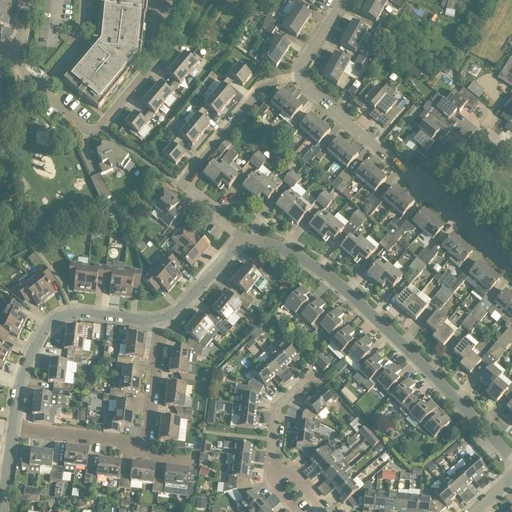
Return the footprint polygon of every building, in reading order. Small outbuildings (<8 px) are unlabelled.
[(2,0),(1,0),(0,0),(0,13),(10,15),(12,1),(2,0)] [(146,16),(147,0),(126,0),(126,3),(121,2),(120,4),(101,1),(97,42),(93,41),(93,42),(94,42),(94,46),(64,82),(78,94),(78,95),(82,99),(83,98),(98,110),(140,60),(145,16),(146,16)] [(296,7),(300,2),(297,0),(286,0),(286,1),(296,8),(290,17),(304,27),(311,16),(296,7)] [(368,0),(366,4),(382,12),(388,1),(386,0),(368,0)] [(454,18),(458,2),(449,0),(445,16),(454,18)] [(406,5),(401,2),(398,8),(397,9),(402,12),(406,5)] [(375,23),(382,12),(366,4),(360,15),(375,23)] [(9,28),(10,15),(0,13),(0,35),(1,35),(2,27),(9,28)] [(437,18),(432,15),(429,21),(433,24),(437,18)] [(297,37),(304,27),(290,17),(289,18),(288,18),(282,28),(297,37)] [(269,27),(275,31),(278,26),(272,21),(269,27)] [(345,35),(361,43),(367,32),(352,23),(345,35)] [(377,31),(383,34),(388,37),(391,31),(380,25),(377,31)] [(271,36),(275,31),(269,27),(265,32),(271,36)] [(380,40),(383,34),(377,31),(374,36),(380,40)] [(354,54),(361,43),(345,35),(339,46),(354,54)] [(268,49),(283,58),(290,48),(275,38),(268,49)] [(276,69),(283,58),(268,49),(261,59),(276,69)] [(254,62),(258,56),(252,52),(248,57),(254,62)] [(175,65),(188,76),(201,61),(196,57),(192,62),(184,55),(175,65)] [(328,66),(343,75),(349,64),(334,55),(328,66)] [(356,61),(363,65),(366,59),(359,56),(356,61)] [(225,82),(230,85),(234,81),(242,88),(251,77),(244,71),(245,70),(246,70),(235,61),(240,66),(239,67),(238,66),(225,82)] [(360,70),(363,65),(356,61),(353,67),(360,70)] [(176,91),(188,76),(175,65),(167,76),(175,82),(171,87),(176,91)] [(511,65),(503,79),(511,84),(511,65)] [(337,86),(343,75),(328,66),(321,77),(337,86)] [(414,76),(418,71),(413,67),(409,72),(414,76)] [(441,71),(447,76),(451,71),(444,67),(441,71)] [(226,90),(230,85),(225,82),(213,96),(226,107),(235,97),(226,90)] [(176,91),(171,87),(167,91),(159,85),(150,95),(163,106),(176,91)] [(386,97),(392,90),(387,86),(379,94),(370,86),(354,104),(362,111),(366,105),(374,111),(386,97)] [(353,98),(357,91),(352,87),(347,94),(353,98)] [(392,90),(386,97),(390,100),(396,93),(392,90)] [(445,104),(456,113),(458,114),(465,107),(471,111),(478,103),(462,90),(457,97),(453,95),(446,103),(445,104)] [(281,114),(292,100),(282,92),(271,105),(281,114)] [(151,121),(163,106),(150,95),(141,105),(150,112),(146,117),(151,121)] [(217,118),(226,107),(213,96),(200,111),(205,115),(209,111),(217,118)] [(395,105),(390,100),(386,97),(374,111),(374,112),(376,109),(384,116),(379,122),(386,128),(398,115),(406,106),(399,100),(395,105)] [(511,99),(503,110),(505,112),(501,118),(508,125),(511,120),(511,99)] [(292,100),(281,114),(290,122),(295,117),(302,109),(292,100)] [(445,104),(446,103),(443,101),(435,111),(433,110),(430,104),(426,104),(423,110),(424,111),(424,112),(431,118),(449,132),(455,125),(450,120),(453,116),(456,113),(445,104)] [(262,120),(266,117),(264,115),(268,109),(264,105),(252,119),(258,125),(262,120)] [(201,120),(205,115),(200,111),(188,126),(201,137),(209,127),(201,120)] [(151,121),(146,117),(142,121),(134,114),(125,125),(132,131),(130,132),(130,133),(141,142),(141,141),(136,137),(137,135),(138,136),(151,121)] [(309,138),(320,124),(310,116),(299,129),(309,138)] [(287,135),(292,129),(299,120),(295,117),(290,122),(287,126),(287,125),(279,134),(275,139),(280,143),(287,135)] [(449,132),(431,118),(422,129),(418,133),(419,134),(430,143),(437,135),(442,140),(449,132)] [(262,120),(258,125),(265,131),(269,126),(262,120)] [(320,124),(309,138),(318,146),(324,139),(330,133),(320,124)] [(418,133),(422,129),(416,124),(415,125),(412,128),(417,132),(418,133)] [(192,148),(201,137),(188,126),(175,141),(180,145),(184,141),(192,148)] [(265,131),(275,139),(279,134),(269,126),(265,131)] [(285,147),(291,139),(296,133),(292,129),(287,135),(280,143),(285,147)] [(433,144),(430,143),(419,134),(412,144),(416,147),(411,153),(414,155),(425,165),(432,157),(426,152),(433,144)] [(320,153),(319,153),(328,142),(324,139),(318,146),(315,149),(313,148),(301,161),(308,167),(315,159),(320,153)] [(336,162),(348,148),(338,140),(327,153),(336,162)] [(176,150),(180,145),(175,141),(162,157),(163,157),(162,159),(157,154),(156,155),(167,164),(168,163),(167,163),(168,162),(175,167),(184,157),(176,150)] [(222,156),(231,145),(226,141),(217,152),(222,156)] [(110,149),(109,148),(108,148),(107,147),(106,147),(104,147),(103,147),(102,147),(101,148),(102,151),(97,153),(102,166),(99,167),(103,175),(100,176),(100,177),(112,171),(112,170),(118,167),(121,169),(127,161),(130,164),(130,163),(127,161),(128,160),(112,147),(110,149)] [(348,148),(336,162),(346,170),(358,157),(348,148)] [(414,155),(411,153),(405,148),(399,155),(408,163),(414,155)] [(254,167),(263,156),(258,152),(249,163),(254,167)] [(214,186),(232,164),(237,159),(230,153),(221,163),(217,160),(203,176),(214,186)] [(320,153),(315,159),(319,163),(324,157),(320,153)] [(263,156),(254,167),(259,171),(268,160),(263,156)] [(232,164),(214,186),(218,189),(222,185),(228,190),(242,173),(232,164)] [(365,185),(376,172),(366,164),(355,177),(365,185)] [(305,168),(301,173),(306,177),(310,172),(305,168)] [(288,186),(296,175),(291,171),(283,182),(288,186)] [(253,198),(266,182),(262,179),(263,178),(256,172),(242,189),(253,198)] [(376,172),(365,185),(375,194),(386,181),(376,172)] [(336,191),(343,183),(347,177),(343,173),(338,179),(331,187),(336,191)] [(296,175),(288,186),(292,190),(301,179),(296,175)] [(266,182),(253,198),(257,202),(261,197),(267,203),(283,185),(272,176),(266,182)] [(347,177),(343,183),(336,191),(341,195),(346,189),(352,181),(347,177)] [(101,203),(110,199),(102,180),(93,185),(101,203)] [(0,200),(2,204),(17,193),(11,185),(1,194),(0,195),(0,200)] [(393,209),(404,196),(394,188),(383,201),(393,209)] [(341,195),(350,203),(353,199),(349,196),(351,194),(346,189),(341,195)] [(169,229),(178,218),(172,212),(179,205),(163,191),(153,202),(158,207),(155,210),(162,216),(158,220),(169,229)] [(286,217),(300,201),(296,198),(297,197),(290,191),(285,197),(275,208),(286,217)] [(320,206),(329,196),(324,192),(316,202),(320,206)] [(329,196),(320,206),(325,211),(334,200),(329,196)] [(404,196),(393,209),(402,217),(414,204),(404,196)] [(371,207),(376,201),(371,197),(366,203),(371,207)] [(300,201),(286,217),(291,221),(297,227),(301,222),(311,210),(300,201)] [(364,215),(368,219),(380,205),(376,201),(371,207),(364,215)] [(354,225),(363,214),(358,210),(349,221),(354,225)] [(319,237),(333,221),(322,212),(308,228),(319,237)] [(422,232),(432,220),(423,212),(414,222),(410,218),(404,225),(392,239),(397,244),(397,243),(407,231),(412,234),(417,228),(422,232)] [(368,219),(364,215),(363,214),(354,225),(358,229),(359,229),(368,219)] [(432,220),(422,232),(432,241),(443,229),(432,220)] [(333,221),(319,237),(323,241),(327,236),(334,242),(343,230),(333,221)] [(404,225),(399,221),(394,226),(391,223),(384,232),(387,235),(392,239),(404,225)] [(194,239),(182,228),(172,240),(184,251),(179,257),(191,268),(207,249),(210,245),(198,235),(195,238),(194,239)] [(383,250),(392,239),(387,235),(378,245),(383,250)] [(19,246),(23,242),(18,237),(14,240),(19,246)] [(452,257),(462,245),(452,237),(443,248),(438,254),(442,258),(447,253),(452,257)] [(350,259),(364,243),(359,239),(355,244),(350,239),(349,238),(339,250),(350,259)] [(388,254),(397,244),(392,239),(383,250),(388,254)] [(364,243),(350,259),(355,263),(359,259),(365,264),(375,252),(364,243)] [(438,244),(430,253),(421,264),(422,264),(426,268),(435,257),(438,254),(443,248),(438,244)] [(462,245),(452,257),(448,261),(458,270),(472,254),(462,245)] [(421,264),(430,253),(425,249),(416,260),(421,264),(422,264),(421,264)] [(158,271),(175,286),(182,278),(172,270),(177,265),(165,254),(157,263),(162,267),(158,271)] [(32,265),(38,261),(34,255),(28,259),(32,265)] [(378,286),(391,269),(381,260),(367,277),(378,286)] [(413,274),(421,264),(416,260),(408,269),(413,274)] [(391,269),(378,286),(382,290),(386,285),(392,290),(402,279),(396,274),(402,268),(397,264),(392,270),(391,269)] [(418,278),(426,268),(422,264),(421,264),(413,274),(418,278)] [(84,294),(86,272),(80,271),(81,267),(70,265),(68,280),(75,280),(73,292),(84,294)] [(479,285),(489,273),(480,265),(469,276),(479,285)] [(239,276),(253,288),(253,287),(259,292),(266,284),(270,279),(260,270),(256,275),(246,267),(239,276)] [(33,283),(46,301),(55,294),(47,284),(53,280),(43,268),(34,275),(37,279),(33,283)] [(104,284),(104,270),(92,268),(92,273),(86,272),(84,294),(95,295),(97,283),(104,284)] [(120,298),(122,276),(116,275),(116,271),(104,270),(104,284),(111,285),(109,297),(120,298)] [(168,294),(175,286),(158,271),(154,276),(149,272),(142,281),(154,292),(158,286),(168,294)] [(122,276),(120,298),(131,299),(133,287),(140,288),(141,274),(128,272),(127,277),(122,276)] [(457,282),(456,281),(446,273),(441,280),(438,283),(443,288),(447,292),(457,282)] [(489,273),(479,285),(474,290),(484,299),(499,281),(489,273)] [(447,292),(452,296),(467,279),(462,275),(456,281),(457,282),(447,292)] [(246,296),(253,288),(239,276),(232,284),(243,294),(240,298),(250,306),(254,302),(246,296)] [(293,287),(286,281),(283,285),(284,288),(284,291),(288,294),(293,287)] [(46,301),(33,283),(28,286),(25,282),(16,289),(25,302),(31,298),(37,308),(46,301)] [(310,309),(302,301),(309,294),(302,288),(284,305),(299,320),(301,318),(310,309)] [(434,308),(447,292),(443,288),(429,304),(434,308)] [(405,313),(415,301),(405,292),(394,304),(405,313)] [(439,312),(452,296),(447,292),(434,308),(439,312)] [(500,319),(511,305),(511,298),(505,293),(487,314),(491,317),(494,314),(500,319)] [(250,306),(240,298),(236,303),(227,295),(220,303),(234,315),(240,307),(246,311),(250,306)] [(277,307),(281,302),(276,298),(272,302),(277,307)] [(2,317),(22,329),(27,319),(16,313),(19,306),(6,299),(1,310),(5,312),(2,317)] [(319,327),(326,321),(318,313),(324,307),(318,300),(310,309),(301,318),(314,332),(319,327)] [(415,301),(405,313),(415,322),(426,309),(415,301)] [(227,323),(234,315),(220,303),(212,312),(222,320),(218,324),(228,333),(232,328),(227,323)] [(509,338),(511,335),(511,330),(510,329),(511,325),(511,305),(500,319),(506,324),(505,329),(507,330),(496,344),(501,348),(509,338)] [(474,320),(482,311),(477,306),(469,316),(474,320)] [(334,341),(344,331),(341,327),(337,323),(343,316),(336,310),(326,321),(319,327),(329,337),(326,341),(330,345),(334,341)] [(474,320),(479,324),(487,315),(482,311),(474,320)] [(436,335),(443,327),(447,323),(437,314),(425,327),(436,335)] [(268,321),(262,315),(257,320),(263,326),(268,321)] [(192,324),(206,336),(212,328),(199,316),(192,324)] [(466,330),(474,320),(469,316),(461,326),(466,330)] [(17,339),(22,329),(2,317),(0,321),(0,337),(3,340),(7,333),(17,339)] [(471,334),(479,324),(474,320),(466,330),(471,334)] [(447,323),(443,327),(436,335),(432,340),(442,349),(454,336),(457,331),(447,323)] [(79,330),(66,329),(65,340),(84,342),(91,343),(92,333),(93,326),(79,324),(79,330)] [(206,336),(192,324),(184,333),(194,341),(189,346),(209,356),(210,352),(206,349),(212,341),(206,336)] [(224,338),(228,333),(218,324),(214,329),(224,338)] [(344,360),(348,356),(355,348),(347,340),(354,334),(347,328),(344,331),(334,341),(330,345),(344,360)] [(126,347),(145,349),(146,338),(133,337),(134,331),(121,329),(120,336),(127,336),(126,347)] [(258,330),(252,335),(257,340),(262,335),(258,330)] [(511,335),(509,338),(501,348),(505,352),(511,344),(511,335)] [(0,346),(3,340),(0,337),(0,357),(7,361),(11,351),(0,346)] [(359,374),(376,356),(373,359),(365,351),(371,345),(365,338),(355,348),(348,356),(362,370),(359,373),(359,374)] [(82,352),(84,342),(65,340),(64,351),(76,353),(76,358),(81,359),(89,360),(90,353),(82,352)] [(252,340),(247,345),(250,349),(256,344),(252,340)] [(463,363),(470,354),(474,350),(464,341),(453,354),(456,357),(463,363)] [(209,356),(189,346),(185,344),(184,353),(171,352),(170,363),(189,365),(190,357),(207,359),(209,356)] [(492,358),(501,348),(496,344),(487,354),(492,358)] [(277,352),(289,365),(292,362),(294,364),(299,360),(296,357),(300,354),(293,345),(288,348),(286,345),(277,352)] [(143,361),(145,349),(126,347),(125,358),(117,357),(116,363),(130,365),(131,359),(143,361)] [(496,362),(505,352),(501,348),(492,358),(496,362)] [(285,368),(289,365),(277,352),(268,360),(281,376),(287,371),(285,368)] [(470,354),(463,363),(459,367),(470,376),(480,363),(470,354)] [(324,373),(331,366),(322,356),(314,363),(324,373)] [(373,387),(376,384),(383,376),(376,369),(382,362),(376,356),(359,374),(373,387)] [(73,365),(80,365),(81,359),(76,358),(67,357),(66,364),(50,362),(49,372),(66,374),(72,375),(73,365)] [(278,379),(281,376),(268,360),(260,367),(272,380),(276,376),(278,379)] [(129,371),(130,365),(116,363),(116,370),(123,371),(122,381),(141,383),(142,372),(129,371)] [(188,376),(189,365),(170,363),(169,374),(181,375),(180,381),(194,383),(195,377),(188,376)] [(391,398),(402,387),(394,379),(400,373),(394,366),(383,376),(376,384),(391,398)] [(269,383),(272,380),(260,367),(252,374),(255,378),(247,385),(246,386),(261,394),(264,388),(266,389),(271,385),(269,383)] [(497,381),(501,377),(490,368),(479,381),(489,390),(497,382),(497,381)] [(73,386),(64,385),(66,374),(49,372),(48,384),(59,385),(58,391),(70,393),(72,393),(73,386)] [(139,394),(141,383),(122,381),(120,392),(110,391),(110,397),(123,398),(124,392),(139,394)] [(194,389),(194,383),(180,381),(180,387),(167,385),(166,397),(185,399),(187,388),(194,389)] [(402,415),(416,401),(408,393),(414,387),(408,381),(402,387),(391,398),(401,408),(399,412),(402,415)] [(507,390),(507,389),(497,381),(497,382),(489,390),(485,395),(496,404),(507,390)] [(259,398),(261,394),(246,386),(246,388),(235,386),(233,395),(241,396),(239,407),(232,406),(232,407),(257,410),(258,404),(261,405),(261,398),(259,398)] [(314,397),(326,411),(334,404),(339,399),(327,386),(323,390),(321,388),(316,392),(318,394),(314,397)] [(345,389),(340,394),(344,397),(348,392),(345,389)] [(33,406),(55,408),(65,409),(66,399),(57,398),(58,398),(56,397),(35,395),(33,406)] [(123,398),(110,397),(104,396),(103,402),(109,403),(116,404),(114,414),(134,416),(135,405),(122,404),(123,398)] [(184,410),(185,399),(166,397),(165,408),(178,409),(177,416),(190,417),(191,411),(184,410)] [(317,419),(326,411),(314,397),(311,401),(309,398),(304,403),(309,408),(303,414),(313,420),(316,418),(317,419)] [(357,401),(354,398),(349,403),(352,406),(357,401)] [(416,430),(432,413),(437,409),(430,403),(424,409),(416,401),(402,415),(405,418),(409,416),(419,426),(415,430),(416,430)] [(208,415),(216,416),(217,404),(209,403),(208,415)] [(53,426),(55,408),(33,406),(32,417),(38,417),(37,424),(53,426)] [(256,414),(257,410),(232,407),(231,417),(238,418),(259,420),(260,414),(256,414)] [(432,413),(416,430),(432,441),(451,423),(445,417),(440,421),(432,413)] [(132,428),(134,416),(114,414),(113,425),(106,425),(106,431),(119,432),(120,426),(132,428)] [(313,420),(303,414),(302,415),(301,424),(294,424),(293,430),(296,430),(295,435),(311,437),(312,431),(318,431),(319,424),(313,420)] [(214,426),(216,416),(208,415),(207,425),(214,426)] [(189,423),(190,417),(177,416),(176,421),(161,419),(160,430),(180,433),(181,422),(189,423)] [(258,426),(259,420),(238,418),(237,429),(254,431),(255,425),(258,426)] [(356,436),(359,433),(364,428),(357,420),(354,423),(348,427),(356,436)] [(387,424),(381,429),(385,433),(390,428),(387,424)] [(365,441),(371,436),(364,428),(359,433),(365,441)] [(385,433),(389,437),(394,431),(390,428),(385,433)] [(178,444),(180,433),(160,430),(159,441),(171,443),(171,449),(184,450),(185,445),(178,444)] [(310,447),(311,437),(295,435),(295,440),(292,439),(291,446),(293,446),(292,451),(301,452),(309,461),(317,454),(312,448),(310,447)] [(371,436),(365,441),(371,448),(377,443),(371,436)] [(357,442),(353,438),(346,444),(350,449),(357,442)] [(234,456),(254,458),(255,453),(252,453),(252,448),(224,444),(223,450),(234,452),(234,456)] [(314,472),(335,454),(328,445),(317,454),(309,461),(313,466),(310,468),(314,472)] [(383,449),(379,445),(373,451),(377,455),(383,449)] [(74,476),(75,468),(77,450),(66,449),(64,469),(58,468),(57,474),(56,482),(62,482),(63,475),(74,476)] [(451,449),(445,454),(448,458),(454,452),(451,449)] [(77,450),(75,468),(86,469),(88,451),(77,450)] [(40,469),(42,453),(31,451),(31,452),(23,451),(21,468),(29,469),(29,468),(40,469)] [(57,474),(58,468),(52,467),(53,454),(42,453),(40,469),(51,471),(50,483),(56,484),(56,482),(57,474)] [(323,478),(336,467),(343,460),(337,453),(335,454),(314,472),(318,477),(320,475),(323,478)] [(389,460),(385,455),(380,460),(384,464),(389,460)] [(207,465),(208,457),(200,456),(199,464),(207,465)] [(253,465),(254,458),(234,456),(232,467),(250,468),(251,465),(253,465)] [(467,468),(481,483),(484,477),(482,474),(486,471),(474,458),(467,468)] [(108,481),(110,462),(99,461),(98,472),(92,472),(90,486),(97,487),(97,479),(108,481)] [(124,490),(125,476),(120,475),(121,463),(110,462),(108,481),(118,482),(117,489),(124,490)] [(431,474),(436,470),(430,463),(425,467),(431,474)] [(142,485),(144,466),(133,465),(131,477),(125,476),(124,490),(130,491),(131,483),(142,485)] [(158,494),(160,480),(154,479),(155,467),(144,466),(142,485),(153,486),(152,493),(158,494)] [(249,474),(250,468),(232,467),(232,473),(229,472),(227,486),(225,486),(221,486),(219,487),(217,489),(215,491),(215,494),(215,497),(224,494),(224,495),(226,494),(227,494),(235,491),(250,486),(248,480),(252,480),(252,474),(249,474)] [(328,489),(343,475),(336,467),(323,478),(327,482),(325,484),(328,489)] [(206,478),(209,471),(202,468),(199,475),(206,478)] [(466,489),(470,488),(459,475),(454,468),(445,476),(449,481),(463,495),(468,491),(466,489)] [(476,487),(481,483),(467,468),(459,475),(470,488),(474,484),(476,487)] [(176,489),(178,470),(167,469),(165,480),(160,480),(158,494),(164,495),(165,488),(176,489)] [(178,470),(176,489),(186,490),(185,497),(192,497),(193,483),(188,482),(189,471),(178,470)] [(90,486),(92,472),(86,471),(84,485),(90,486)] [(338,494),(350,483),(343,475),(328,489),(333,493),(335,491),(338,494)] [(459,499),(463,495),(449,481),(442,488),(453,500),(457,496),(459,499)] [(355,505),(359,498),(355,494),(357,491),(350,483),(338,494),(341,498),(339,500),(343,505),(347,502),(353,509),(355,505)] [(237,511),(246,511),(260,501),(256,497),(259,495),(255,490),(252,492),(250,486),(235,491),(243,500),(237,506),(236,506),(237,511)] [(42,489),(38,488),(38,496),(46,497),(46,493),(44,491),(42,489)] [(449,503),(453,500),(442,488),(438,491),(430,490),(435,503),(434,504),(437,511),(442,511),(446,508),(447,509),(451,505),(449,503)] [(373,511),(374,511),(376,495),(365,495),(364,498),(359,498),(355,505),(353,509),(363,510),(362,511),(368,511),(369,511),(373,511)] [(384,511),(387,496),(376,495),(374,511),(384,511)] [(37,497),(24,496),(23,502),(37,504),(37,497)] [(395,511),(397,497),(387,496),(384,511),(395,511)] [(406,511),(408,498),(397,497),(395,511),(406,511)] [(418,511),(419,499),(408,498),(406,511),(418,511)] [(437,511),(434,504),(429,503),(430,500),(419,499),(418,511),(437,511)] [(206,511),(207,501),(197,500),(196,510),(206,511)] [(82,501),(76,503),(78,510),(85,508),(82,501)] [(262,511),(269,507),(265,502),(263,504),(260,501),(246,511),(262,511)]
